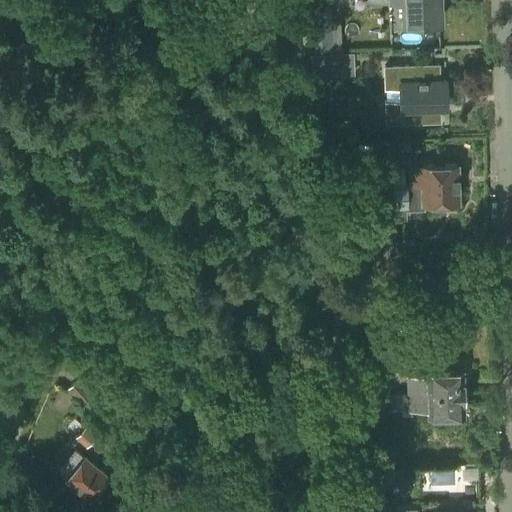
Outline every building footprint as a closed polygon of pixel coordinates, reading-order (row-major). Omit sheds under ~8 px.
[(402,0),(404,21),(440,20),(439,2),(438,2),(437,0),(402,0)] [(306,9),(308,49),(332,49),(330,8),(306,9)] [(352,51),(311,53),(311,74),(353,73),(352,51)] [(438,64),(384,65),(385,100),(399,99),(400,116),(427,115),(426,106),(440,106),(445,106),(444,77),(438,77),(438,64)] [(377,185),(376,185),(376,187),(377,187),(378,206),(377,206),(377,209),(379,209),(380,219),(382,219),(397,219),(396,208),(406,208),(424,207),(424,202),(427,202),(427,206),(439,206),(439,201),(458,201),(457,164),(421,165),(421,166),(411,167),(411,184),(404,184),(403,167),(377,168),(377,185)] [(379,227),(379,235),(380,256),(397,256),(396,227),(379,227)] [(380,256),(379,235),(356,236),(356,257),(380,256)] [(427,376),(407,376),(408,393),(463,391),(462,369),(427,370),(427,376)] [(68,388),(85,406),(94,398),(77,380),(68,388)] [(380,381),(362,381),(363,394),(389,393),(388,381),(380,381)] [(408,393),(389,393),(389,408),(390,410),(408,409),(428,408),(428,414),(464,413),(463,391),(408,393)] [(389,393),(363,394),(363,409),(375,408),(389,408),(389,393)] [(65,428),(87,447),(95,436),(84,427),(88,423),(77,414),(65,428)] [(58,470),(66,477),(65,478),(88,497),(107,474),(84,455),(83,456),(75,449),(58,470)] [(379,486),(390,466),(391,465),(375,465),(368,465),(368,487),(375,487),(378,488),(379,486)]
